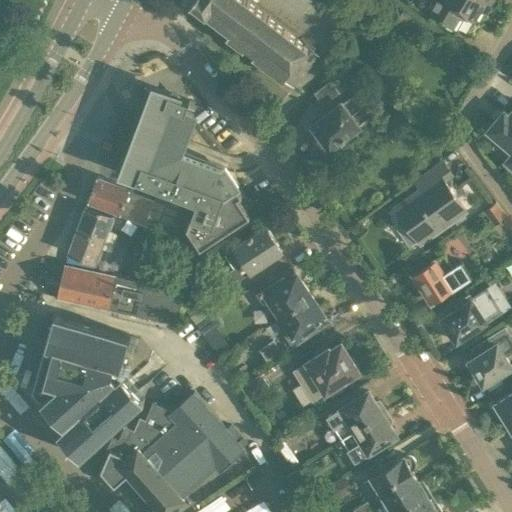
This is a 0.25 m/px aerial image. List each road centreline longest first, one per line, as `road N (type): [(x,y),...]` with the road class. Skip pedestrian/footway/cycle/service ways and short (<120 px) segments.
road 1 (residential): [(511,511),(265,150),(131,0)]
road 2 (secondary): [(0,193),(122,0)]
road 3 (secondary): [(86,0),(0,156)]
road 4 (residential): [(105,511),(0,395)]
road 5 (residential): [(0,313),(68,197)]
